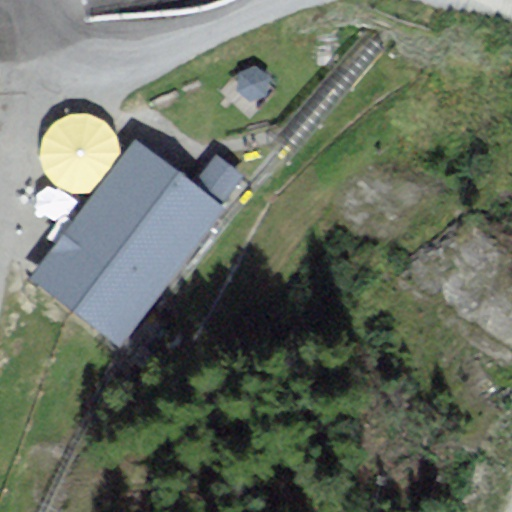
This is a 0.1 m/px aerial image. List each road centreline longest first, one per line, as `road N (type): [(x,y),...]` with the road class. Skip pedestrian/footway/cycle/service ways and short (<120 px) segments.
road 1 (track): [(41,36),(100,62),(281,0)]
road 2 (residential): [(37,0),(41,36),(0,247)]
